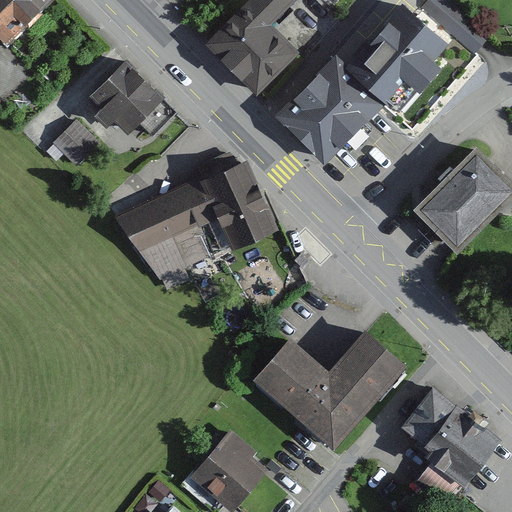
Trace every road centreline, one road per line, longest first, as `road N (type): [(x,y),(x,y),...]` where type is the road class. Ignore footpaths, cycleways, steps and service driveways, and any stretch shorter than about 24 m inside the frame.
road 1 (secondary): [(346,229),(511,399)]
road 2 (residential): [(346,229),(511,81)]
road 3 (secondary): [(117,0),(245,127)]
road 4 (residential): [(366,0),(303,75),(245,127)]
road 5 (secondary): [(245,127),(346,229)]
